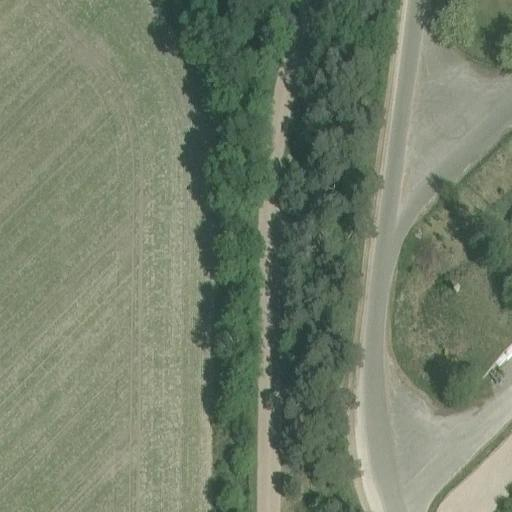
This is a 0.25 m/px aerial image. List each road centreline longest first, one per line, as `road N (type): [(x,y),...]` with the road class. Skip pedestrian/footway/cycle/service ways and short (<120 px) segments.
road 1 (unknown): [(325,0),(290,98),(269,193),(271,511)]
road 2 (unclassified): [(385,489),(375,346),(400,131)]
road 3 (unclassified): [(385,489),(469,442),(511,400)]
road 4 (unclassified): [(400,131),(417,0)]
